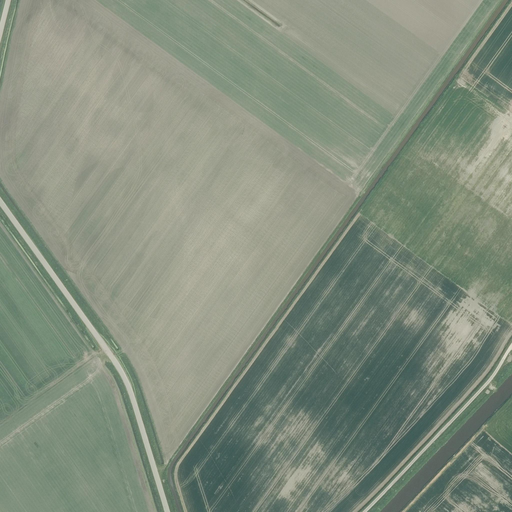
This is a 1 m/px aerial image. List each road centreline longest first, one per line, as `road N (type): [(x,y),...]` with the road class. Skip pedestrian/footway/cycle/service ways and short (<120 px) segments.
road 1 (tertiary): [(166,511),(112,359),(0,203)]
road 2 (unclassified): [(363,511),(488,382),(511,342)]
